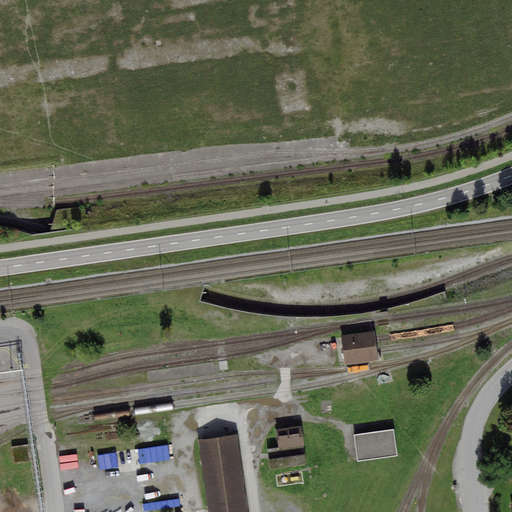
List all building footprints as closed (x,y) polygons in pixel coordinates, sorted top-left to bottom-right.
[(374,332),(341,336),(345,365),(378,361),(374,332)] [(301,426),(276,430),(278,449),(303,445),(301,426)] [(393,430),(353,435),(357,461),(397,456),(393,430)] [(247,511),(236,436),(198,441),(208,511),(247,511)] [(27,445),(11,448),(14,463),(21,461),(29,460),(27,445)] [(303,445),(278,449),(268,450),(270,470),(306,465),(303,445)]
